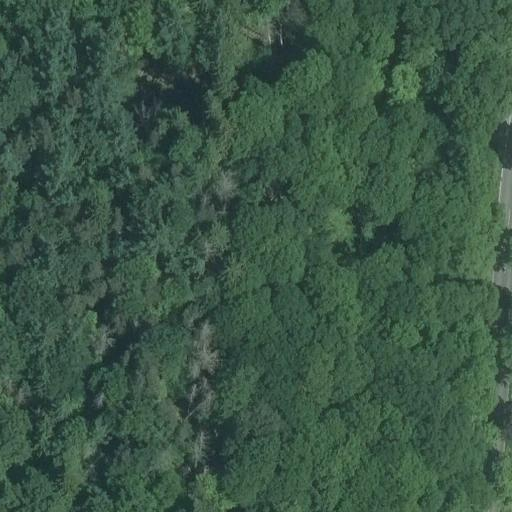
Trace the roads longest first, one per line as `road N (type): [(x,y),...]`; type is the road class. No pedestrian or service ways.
road 1 (secondary): [(492,511),(511,233)]
road 2 (track): [(511,129),(463,112),(443,0)]
